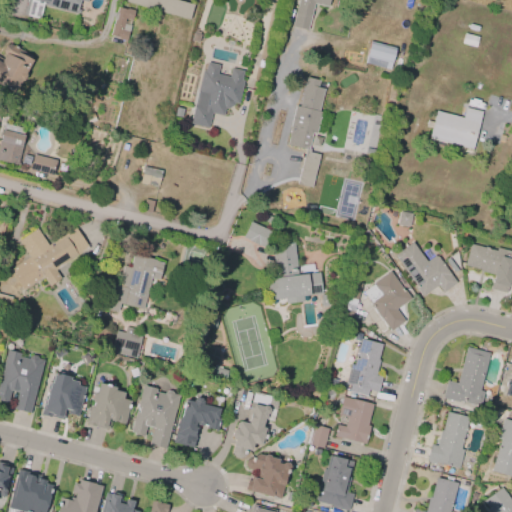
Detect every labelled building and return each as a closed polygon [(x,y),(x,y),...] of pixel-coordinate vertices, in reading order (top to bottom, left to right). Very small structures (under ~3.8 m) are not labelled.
[(76,14),(42,5),(39,19),(24,15),(27,0),(86,0),(86,3),(80,1),(76,14)] [(124,0),(178,0),(192,4),(188,20),(124,2),(124,0)] [(291,26),(297,0),(328,0),(327,7),(313,3),(306,29),(291,26)] [(126,8),(134,10),(131,20),(125,18),(123,23),(130,25),(126,40),(109,35),(113,20),(111,20),(113,13),(115,13),(117,7),(125,10),(126,8)] [(463,33),(477,37),(474,48),(460,43),(463,33)] [(369,41),(395,48),(389,70),(363,63),(369,41)] [(0,57),(1,58),(4,53),(2,50),(4,45),(8,44),(31,57),(30,60),(31,61),(24,73),(25,75),(22,80),(19,81),(13,94),(0,87),(0,57)] [(224,108),(222,115),(211,112),(207,128),(189,122),(194,105),(195,105),(198,94),(195,94),(202,71),(204,71),(206,62),(218,65),(216,73),(228,77),(230,68),(243,71),(240,80),(243,81),(236,104),(233,103),(232,105),(226,109),(224,108)] [(320,112),(315,133),(312,132),(308,149),(287,144),(291,128),(289,127),(294,106),(298,107),(306,77),(318,80),(316,87),(323,89),(318,112),(320,112)] [(481,111),(471,149),(428,138),(431,128),(425,126),(427,120),(432,121),(435,110),(462,117),(464,107),(481,111)] [(19,166),(0,160),(0,135),(3,124),(25,129),(21,145),(24,146),(19,166)] [(296,184),(305,151),(319,155),(311,188),(296,184)] [(33,154),(56,160),(52,175),(29,169),(33,154)] [(142,166),(161,171),(157,186),(144,183),(144,185),(138,183),(142,166)] [(153,201),(150,214),(140,211),(144,199),(153,201)] [(396,224),(399,211),(410,213),(408,226),(396,224)] [(242,237),(249,222),(271,232),(264,248),(242,237)] [(28,257),(17,240),(35,228),(46,245),(74,227),(87,247),(54,269),(59,278),(48,286),(42,276),(22,290),(9,270),(28,257)] [(393,255),(411,242),(425,262),(434,255),(455,284),(442,293),(437,286),(422,297),(415,288),(416,287),(393,255)] [(318,273),(320,294),(301,297),(302,302),(285,304),(284,298),(267,300),(264,280),(274,279),(270,245),(292,243),(296,276),(318,273)] [(511,251),(511,268),(506,292),(490,289),(493,275),(479,271),(479,269),(464,265),(469,244),(495,251),(496,247),(511,251)] [(453,271),(444,260),(456,251),(460,270),(453,271)] [(132,254),(155,260),(154,261),(162,263),(158,280),(156,280),(152,296),(145,295),(142,310),(118,304),(116,313),(105,311),(112,285),(117,286),(122,266),(129,267),(132,254)] [(389,331),(369,303),(380,295),(371,283),(389,271),(409,298),(394,309),(403,321),(389,331)] [(341,315),(351,280),(361,283),(352,318),(341,315)] [(0,294),(11,297),(7,313),(0,311),(0,294)] [(115,330),(123,332),(125,326),(134,328),(133,334),(141,336),(136,358),(102,350),(104,340),(110,341),(109,345),(111,346),(115,330)] [(381,345),(377,360),(378,360),(374,375),(380,376),(376,392),(367,389),(365,396),(347,391),(349,385),(344,384),(349,363),(352,364),(356,346),(358,347),(360,339),(381,345)] [(456,383),(465,346),(488,352),(479,390),(483,391),(479,407),(442,397),(446,381),(456,383)] [(0,373),(6,350),(20,354),(19,357),(27,359),(28,357),(31,355),(35,356),(36,359),(42,360),(28,414),(12,409),(16,393),(9,391),(6,403),(0,401),(0,373)] [(127,370),(135,367),(138,375),(130,378),(127,370)] [(42,408),(48,382),(50,382),(52,374),(54,375),(54,373),(69,377),(68,380),(76,382),(75,385),(83,387),(76,416),(63,412),(62,419),(49,416),(49,417),(39,414),(40,408),(42,408)] [(326,377),(337,380),(335,387),(324,384),(326,377)] [(97,383),(114,388),(113,391),(118,392),(118,390),(123,392),(121,399),(129,401),(123,425),(116,423),(109,421),(107,430),(84,424),(89,406),(91,406),(97,383)] [(129,431),(141,385),(155,388),(154,392),(163,394),(163,392),(166,390),(170,392),(172,394),(178,396),(164,449),(147,445),(151,428),(145,427),(142,437),(131,434),(132,432),(129,431)] [(238,422),(247,424),(250,411),(247,411),(252,393),(278,400),(273,422),(265,420),(263,427),(266,428),(262,446),(252,444),(250,451),(243,449),(242,456),(238,458),(233,457),(230,453),(233,440),(232,440),(230,436),(231,431),(234,429),(236,429),(238,422)] [(192,448),(171,442),(183,399),(191,402),(192,399),(195,397),(199,399),(201,402),(200,404),(217,408),(215,417),(219,418),(216,431),(204,428),(205,425),(198,424),(192,448)] [(341,397),(371,404),(366,425),(368,426),(364,444),(333,436),(336,425),(343,427),(346,418),(336,415),(341,397)] [(435,445),(439,431),(441,431),(446,412),(468,418),(460,450),(462,450),(458,469),(456,468),(455,469),(425,461),(429,444),(435,445)] [(489,471),(499,439),(496,438),(502,418),(511,421),(511,473),(511,477),(489,471)] [(327,429),(322,448),(307,444),(312,425),(327,429)] [(279,499),(244,489),(246,480),(249,481),(251,474),(254,475),(256,471),(246,468),(243,464),(245,460),(248,459),(252,460),(254,456),(257,453),(263,455),(265,454),(268,455),(268,457),(277,459),(276,463),(280,464),(283,462),(287,463),(288,466),(283,485),(282,485),(279,499)] [(322,468),(324,469),(327,455),(352,461),(348,477),(349,477),(345,493),(351,494),(347,510),(329,506),(330,505),(313,500),(322,468)] [(0,462),(5,464),(5,466),(12,468),(4,497),(0,496),(0,462)] [(23,511),(7,508),(16,467),(21,468),(21,470),(29,472),(29,473),(39,475),(38,479),(44,480),(43,483),(50,485),(43,511),(23,511)] [(423,511),(427,497),(429,498),(434,478),(456,484),(448,511),(412,511),(413,509),(423,511)] [(54,511),(58,499),(67,501),(68,498),(72,499),(73,494),(69,493),(71,484),(77,485),(78,481),(100,486),(93,511),(54,511)] [(481,500),(499,487),(511,502),(511,511),(489,511),(486,508),(487,507),(481,500)] [(112,492),(121,494),(119,500),(123,501),(124,499),(132,501),(130,509),(138,511),(137,511),(99,511),(104,493),(112,495),(112,492)] [(147,511),(150,500),(167,504),(165,511),(147,511)]
